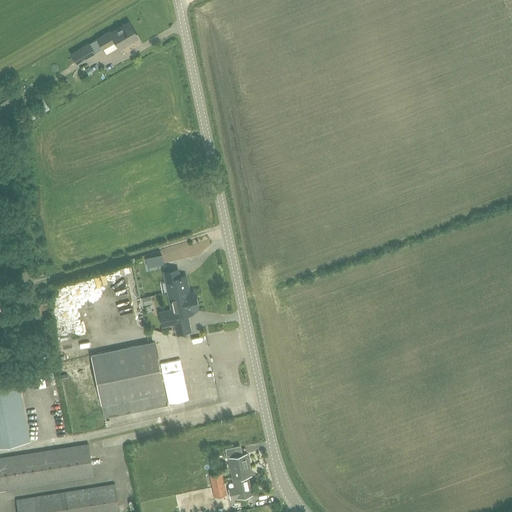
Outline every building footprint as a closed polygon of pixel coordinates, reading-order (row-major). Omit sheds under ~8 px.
[(111,32),(110,31),(97,38),(103,48),(115,41),(118,46),(125,42),(125,41),(136,35),(129,22),(111,32)] [(95,54),(88,42),(70,53),(76,65),(95,54)] [(0,106),(23,93),(18,85),(0,95),(0,106)] [(170,305),(199,299),(198,292),(194,293),(194,290),(191,291),(188,275),(181,276),(180,269),(164,272),(170,305)] [(193,332),(189,315),(199,314),(199,311),(201,310),(199,299),(170,305),(171,309),(159,312),(163,329),(174,327),(177,336),(193,332)] [(164,390),(153,341),(91,354),(103,416),(166,403),(163,390),(164,390)] [(0,445),(28,440),(16,377),(0,380),(0,445)] [(0,457),(0,490),(93,475),(88,444),(0,457)] [(235,475),(233,476),(233,477),(247,474),(248,475),(251,475),(247,453),(234,456),(232,447),(225,448),(227,458),(232,457),(235,475)] [(222,472),(210,475),(213,487),(224,485),(222,472)] [(251,494),(248,475),(247,474),(233,477),(235,487),(228,488),(230,498),(237,496),(237,497),(251,494)] [(119,511),(115,484),(16,499),(17,511),(119,511)] [(224,485),(213,487),(215,497),(226,494),(224,485)]
